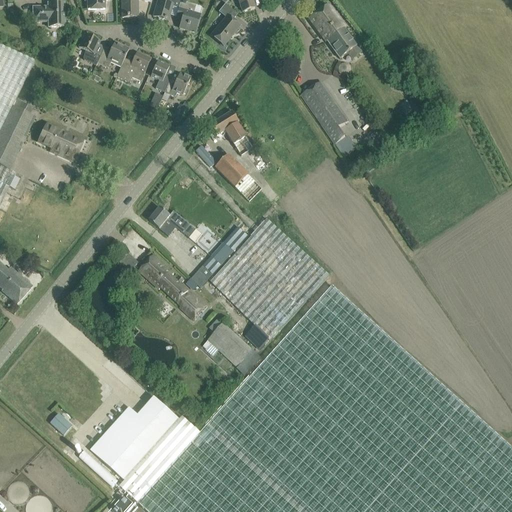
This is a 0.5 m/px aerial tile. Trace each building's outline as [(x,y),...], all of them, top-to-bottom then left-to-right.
[(87,0),(88,10),(105,10),(104,0),(87,0)] [(151,4),(151,0),(121,0),(122,18),(129,18),(129,17),(138,17),(137,0),(142,0),(143,0),(143,1),(151,4)] [(181,2),(181,0),(162,0),(162,1),(158,0),(153,17),(169,22),(173,7),(179,8),(181,2)] [(238,0),(243,13),(255,8),(251,0),(238,0)] [(195,33),(198,24),(200,16),(194,14),(196,6),(181,2),(179,8),(176,19),(176,20),(177,16),(183,18),(180,29),(195,33)] [(49,8),(34,9),(34,23),(49,22),(49,28),(64,28),(64,5),(49,5),(49,8)] [(226,18),(215,32),(211,37),(224,47),(230,39),(229,38),(234,33),(240,27),(233,21),(238,15),(225,5),(219,13),(226,18)] [(340,21),(335,13),(329,5),(309,19),(321,36),(340,21)] [(344,26),(340,21),(321,36),(326,42),(327,42),(340,60),(350,52),(354,58),(361,53),(357,47),(357,46),(342,27),(344,26)] [(85,36),(81,45),(79,49),(85,52),(83,59),(84,61),(96,67),(97,65),(103,50),(98,48),(100,43),(85,36)] [(0,206),(16,174),(10,172),(0,167),(0,134),(13,107),(35,62),(0,45),(0,206)] [(104,48),(103,50),(97,65),(108,70),(111,63),(121,68),(125,60),(129,50),(120,45),(119,48),(114,45),(111,51),(104,48)] [(125,60),(121,68),(116,78),(130,84),(132,79),(141,83),(151,60),(137,53),(131,66),(124,63),(125,60)] [(166,75),(169,68),(158,63),(151,78),(159,81),(156,89),(164,93),(170,81),(172,77),(166,75)] [(176,83),(170,81),(164,93),(175,98),(177,94),(183,96),(191,78),(184,75),(183,76),(180,75),(176,83)] [(349,123),(327,91),(321,83),(302,97),(335,146),(346,138),(339,129),(349,123)] [(19,109),(13,107),(0,134),(0,167),(10,172),(36,118),(31,116),(34,109),(22,103),(19,109)] [(438,105),(420,118),(428,128),(445,115),(438,105)] [(232,112),(210,126),(215,135),(216,137),(218,136),(220,139),(227,135),(241,157),(253,149),(251,146),(245,136),(237,124),(239,123),(237,121),(232,112)] [(84,141),(75,137),(72,136),(70,135),(47,124),(39,141),(52,147),(50,152),(65,159),(74,163),(84,141)] [(197,158),(211,172),(215,169),(215,168),(207,149),(197,158)] [(368,153),(352,164),(358,173),(374,162),(368,153)] [(215,168),(215,169),(249,203),(251,205),(254,202),(252,200),(262,190),(248,176),(248,175),(228,155),(215,168)] [(150,222),(157,228),(165,234),(173,225),(184,233),(190,239),(196,244),(202,236),(196,231),(190,226),(174,212),(170,217),(160,209),(150,222)] [(235,256),(226,266),(211,283),(270,342),(329,276),(267,220),(235,256)] [(239,228),(203,267),(213,275),(248,237),(239,228)] [(174,275),(154,256),(139,272),(160,291),(161,290),(180,308),(179,309),(193,323),(208,307),(194,294),(193,295),(190,293),(181,285),(185,282),(180,277),(176,282),(171,277),(174,275)] [(33,288),(25,281),(23,279),(17,273),(11,268),(8,272),(0,264),(0,288),(2,290),(1,291),(17,305),(33,288)] [(183,418),(180,421),(181,422),(127,484),(125,482),(120,488),(146,511),(511,511),(511,448),(332,287),(201,434),(183,418)] [(224,325),(223,326),(217,321),(209,329),(214,334),(208,341),(214,347),(208,353),(213,358),(219,352),(237,369),(254,352),(224,325)] [(127,484),(181,422),(180,421),(154,398),(138,416),(129,408),(91,451),(125,482),(127,484)] [(50,424),(64,436),(72,427),(59,415),(50,424)] [(112,511),(128,511),(136,504),(127,496),(112,511)]
